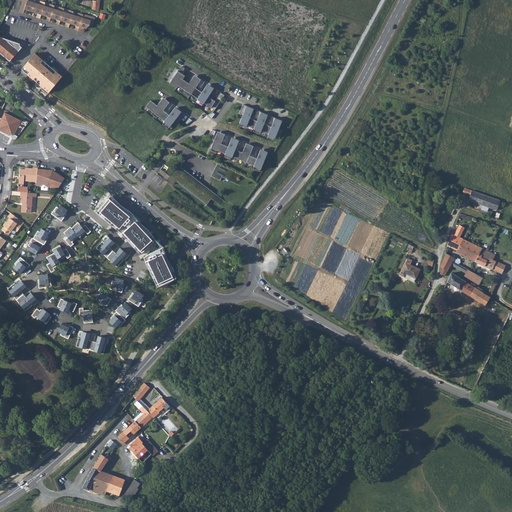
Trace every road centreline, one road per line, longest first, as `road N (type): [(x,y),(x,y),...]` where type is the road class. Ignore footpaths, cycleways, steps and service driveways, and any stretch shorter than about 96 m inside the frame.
road 1 (track): [(442,247),(424,220),(424,201),(468,0)]
road 2 (secondary): [(294,182),(327,139),(404,0)]
road 3 (secondary): [(332,330),(511,415)]
road 4 (residential): [(61,314),(97,326),(136,269),(117,235),(80,205)]
road 5 (secondary): [(0,502),(57,458),(134,377)]
